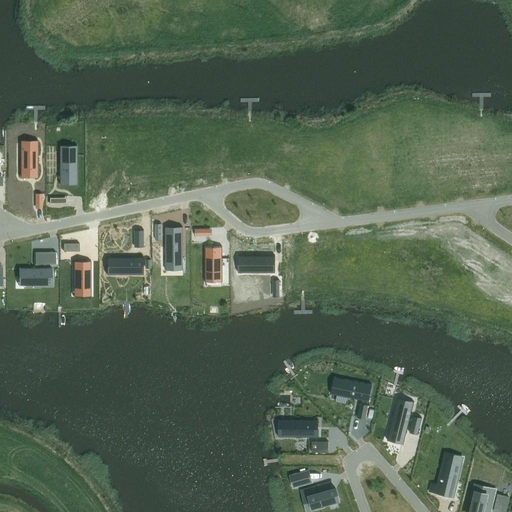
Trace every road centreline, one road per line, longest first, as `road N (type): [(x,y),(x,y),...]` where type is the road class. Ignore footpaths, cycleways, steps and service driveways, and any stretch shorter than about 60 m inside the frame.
road 1 (residential): [(14,231),(212,192)]
road 2 (residential): [(318,224),(482,203)]
road 3 (residential): [(366,511),(352,463),(367,453),(424,511)]
road 4 (residential): [(318,224),(250,231),(215,204),(212,192)]
road 5 (residential): [(212,192),(267,185),(314,211),(318,224)]
